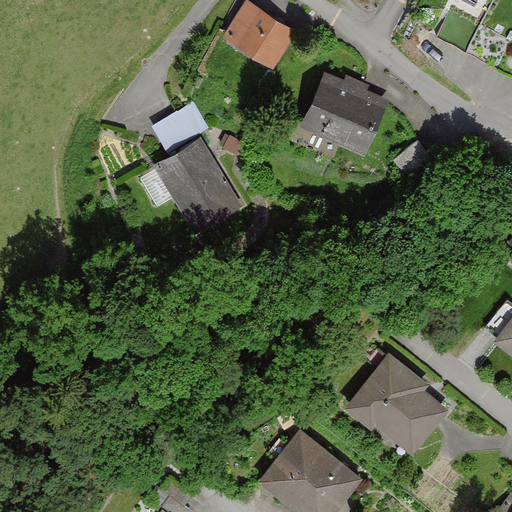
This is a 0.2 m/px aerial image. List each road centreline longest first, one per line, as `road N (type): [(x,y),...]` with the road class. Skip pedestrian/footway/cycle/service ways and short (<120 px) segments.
road 1 (residential): [(511,133),(455,114),(372,40),(308,0)]
road 2 (residential): [(511,420),(401,332)]
road 3 (residential): [(209,0),(123,108)]
